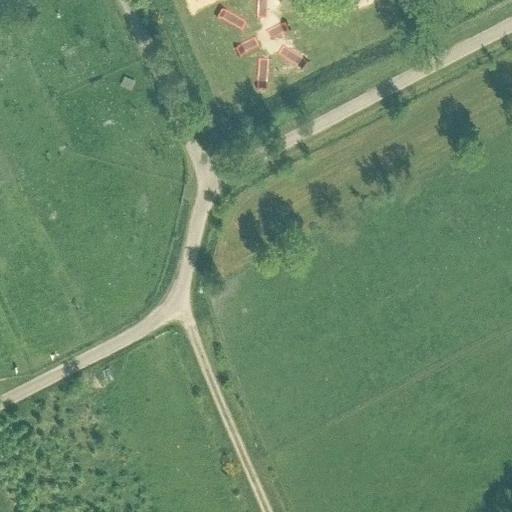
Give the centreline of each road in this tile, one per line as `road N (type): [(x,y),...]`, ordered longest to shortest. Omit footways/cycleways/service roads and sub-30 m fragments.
road 1 (unclassified): [(209,178),(511,23)]
road 2 (unclassified): [(0,402),(175,303),(209,178)]
road 3 (track): [(178,298),(266,511)]
road 4 (unclassified): [(124,0),(209,178)]
